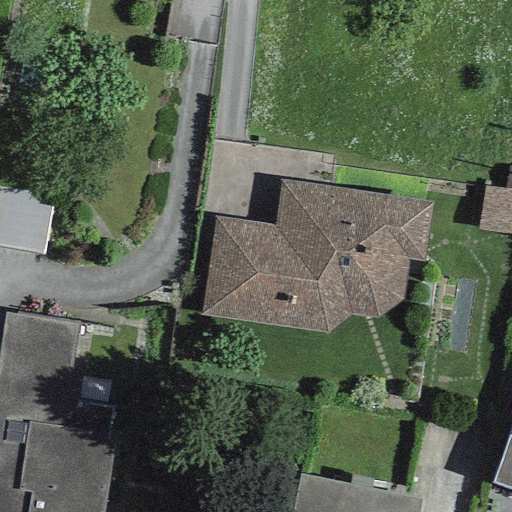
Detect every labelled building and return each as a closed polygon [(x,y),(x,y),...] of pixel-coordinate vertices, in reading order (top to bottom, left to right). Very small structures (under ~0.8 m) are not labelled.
[(213,215),(200,315),(326,333),(350,314),(376,318),(404,297),(410,259),(424,261),(432,202),(280,179),(274,223),(213,215)] [(0,187),(0,246),(41,253),(50,196),(0,187)] [(511,190),(505,190),(484,188),(479,230),(511,232),(511,190)] [(75,325),(4,314),(0,338),(0,511),(100,511),(113,435),(58,426),(75,325)] [(511,425),(492,483),(511,490),(511,425)] [(292,511),(419,511),(422,499),(301,474),(292,511)]
